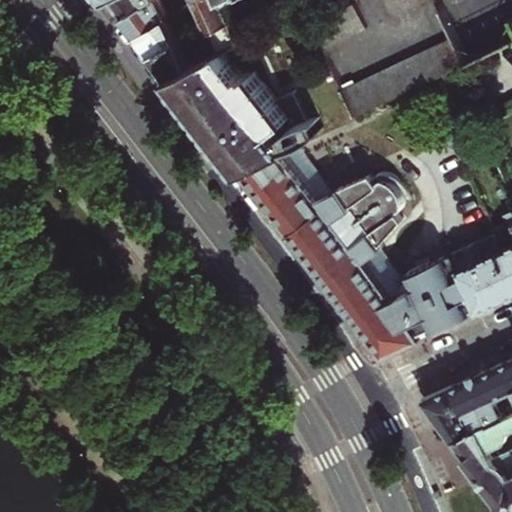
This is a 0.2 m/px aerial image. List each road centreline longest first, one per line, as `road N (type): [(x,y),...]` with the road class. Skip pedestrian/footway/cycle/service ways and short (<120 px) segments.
road 1 (primary): [(396,511),(364,438),(314,357),(40,0)]
road 2 (primary): [(0,14),(294,398),(353,511)]
road 3 (residential): [(378,391),(87,0)]
road 4 (residential): [(378,391),(511,328)]
road 5 (residential): [(433,511),(378,391)]
